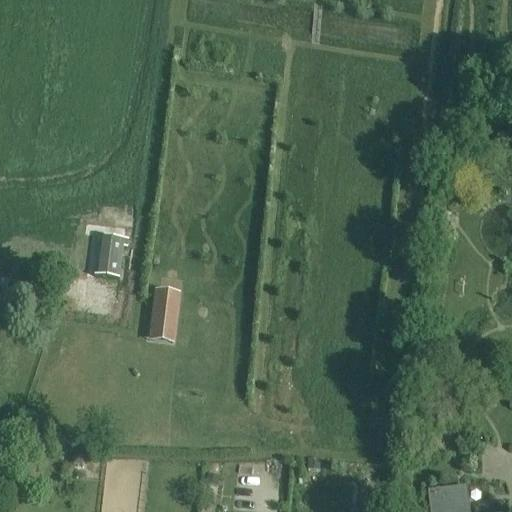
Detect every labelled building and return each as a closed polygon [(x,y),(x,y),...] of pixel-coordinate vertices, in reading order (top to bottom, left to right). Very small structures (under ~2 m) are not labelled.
[(435,214),(445,224),(452,216),(443,206),(435,214)] [(128,241),(101,237),(96,278),(119,281),(123,249),(127,250),(128,241)] [(154,292),(150,330),(169,333),(174,294),(154,292)] [(15,453),(15,481),(40,481),(41,454),(15,453)] [(467,511),(465,488),(428,492),(430,511),(467,511)]
